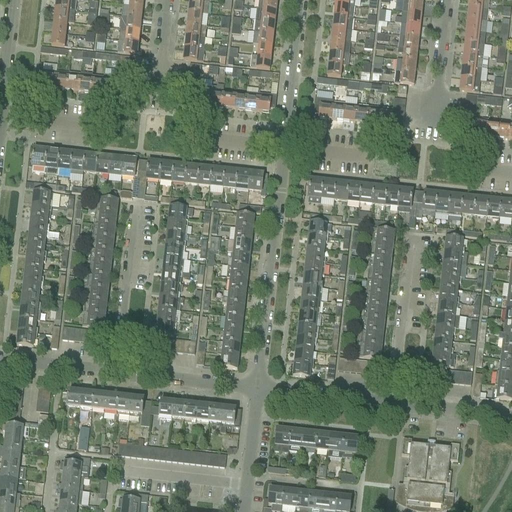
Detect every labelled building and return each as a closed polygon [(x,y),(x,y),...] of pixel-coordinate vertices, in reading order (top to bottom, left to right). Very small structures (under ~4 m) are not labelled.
[(57,0),(55,0),(55,12),(74,14),(76,2),(69,1),(57,0)] [(130,0),(130,8),(143,10),(144,0),(130,0)] [(275,0),(259,0),(258,10),(276,12),(277,0),(275,0)] [(335,0),(335,6),(348,8),(354,9),(355,0),(335,0)] [(488,0),(469,0),(468,10),(488,12),(489,0),(488,0)] [(403,2),(402,14),(421,16),(422,4),(403,2)] [(190,3),(188,14),(208,16),(209,5),(190,3)] [(335,6),(333,18),(353,20),(354,9),(348,8),(335,6)] [(123,7),(122,19),(142,22),(143,10),(130,8),(123,7)] [(257,10),(255,22),(275,24),(276,12),(258,10),(257,10)] [(468,10),(467,21),(487,24),(488,12),(468,10)] [(55,12),(53,23),(67,25),(73,26),(74,14),(55,12)] [(188,14),(187,26),(206,28),(207,16),(188,14)] [(394,25),(400,26),(420,28),(421,16),(402,14),(401,20),(395,19),(394,25)] [(87,20),(87,25),(96,26),(96,21),(97,16),(95,16),(88,15),(87,20)] [(108,18),(99,17),(98,29),(107,30),(109,18),(108,18)] [(333,18),(332,30),(352,32),(353,20),(333,18)] [(120,19),(118,31),(121,31),(127,32),(141,33),(142,22),(122,19),(120,19)] [(222,19),(220,30),(229,31),(230,20),(222,19)] [(467,21),(465,33),(485,35),(487,24),(467,21)] [(255,22),(254,33),(273,36),(275,24),(255,22)] [(53,23),(52,35),(65,37),(67,25),(53,23)] [(501,25),(499,37),(507,38),(509,26),(501,25)] [(187,26),(186,38),(205,40),(206,28),(187,26)] [(400,26),(399,38),(419,40),(420,28),(400,26)] [(332,30),(331,42),(350,44),(352,32),(332,30)] [(121,31),(119,43),(139,45),(141,33),(127,32),(121,31)] [(253,45),(258,46),(272,47),(273,36),(254,33),(253,45)] [(465,33),(464,45),(484,47),(485,35),(465,33)] [(65,37),(52,35),(51,48),(64,49),(65,37)] [(365,41),(364,46),(373,47),(373,40),(374,35),(370,35),(369,42),(365,41)] [(499,37),(498,49),(506,50),(507,38),(499,37)] [(186,38),(184,50),(203,52),(205,40),(186,38)] [(398,49),(404,50),(417,51),(419,40),(399,38),(398,49)] [(331,42),(329,54),(343,55),(349,56),(350,44),(331,42)] [(139,45),(119,43),(118,55),(138,57),(139,45)] [(464,45),(463,57),(482,59),(484,47),(464,45)] [(258,46),(257,58),(271,59),(272,47),(258,46)] [(40,55),(59,57),(60,51),(41,49),(40,52),(40,55)] [(398,49),(397,55),(403,56),(403,62),(416,63),(417,51),(404,50),(398,49)] [(498,49),(497,60),(505,61),(506,50),(498,49)] [(203,52),(184,50),(183,62),(203,64),(204,52),(203,52)] [(72,61),(81,62),(82,54),(71,53),(70,59),(72,59),(72,61)] [(329,54),(328,65),(341,67),(348,68),(349,56),(343,55),(329,54)] [(229,55),(228,67),(232,68),(233,60),(237,61),(237,56),(229,55)] [(250,69),(250,70),(269,72),(269,71),(271,59),(257,58),(251,57),(250,69)] [(463,57),(461,68),(481,71),(482,59),(463,57)] [(397,61),(395,73),(415,75),(416,63),(403,62),(397,61)] [(341,67),(328,65),(327,77),(340,79),(341,67)] [(461,68),(460,80),(473,82),(479,82),(486,83),(487,71),(481,71),(461,68)] [(361,75),(360,82),(366,83),(367,83),(369,83),(369,75),(370,70),(369,70),(361,69),(361,74),(361,75)] [(42,89),(54,91),(56,73),(38,71),(36,85),(42,86),(42,89)] [(54,91),(66,92),(68,75),(56,73),(54,91)] [(394,85),(394,86),(407,87),(413,88),(413,87),(415,75),(401,74),(395,73),(394,85)] [(66,92),(78,93),(79,80),(80,76),(68,75),(66,92)] [(79,80),(78,93),(90,95),(91,82),(92,77),(92,76),(80,75),(80,76),(79,80)] [(90,95),(102,96),(104,79),(92,77),(91,82),(90,95)] [(114,98),(114,94),(115,88),(115,84),(116,82),(116,78),(104,77),(104,79),(102,96),(114,98)] [(316,86),(334,88),(335,82),(316,80),(316,82),(316,86)] [(479,82),(460,80),(459,92),(478,95),(479,82)] [(347,83),(346,92),(358,93),(359,85),(347,83)] [(494,84),(492,96),(501,97),(502,85),(494,84)] [(359,85),(358,93),(363,94),(363,91),(365,91),(370,92),(370,86),(359,85)] [(376,95),(381,96),(382,87),(370,86),(370,92),(377,92),(376,95)] [(197,106),(209,108),(211,88),(199,87),(198,91),(198,97),(197,103),(197,106)] [(114,94),(114,98),(121,98),(122,94),(126,95),(127,89),(115,88),(114,92),(114,94)] [(209,108),(221,109),(222,96),(216,95),(217,89),(211,88),(209,108)] [(397,97),(405,98),(406,90),(398,89),(397,97)] [(244,112),(256,113),(258,95),(246,94),(246,98),(244,112)] [(258,95),(256,113),(269,114),(269,110),(275,111),(276,97),(258,95)] [(221,109),(233,110),(234,97),(222,96),(221,109)] [(233,110),(244,112),(246,98),(234,97),(233,110)] [(318,120),(331,121),(333,104),(333,101),(315,99),(313,115),(319,115),(318,120)] [(331,121),(342,122),(344,105),(333,104),(331,121)] [(342,122),(354,124),(356,106),(344,105),(342,122)] [(354,124),(366,125),(368,108),(356,106),(354,124)] [(366,125),(378,126),(380,109),(368,108),(366,125)] [(380,109),(378,126),(390,128),(390,124),(391,118),(392,112),(392,111),(380,109)] [(473,133),(473,137),(485,138),(487,122),(482,121),(481,125),(474,124),(474,127),(473,133)] [(487,122),(485,138),(497,140),(498,126),(499,123),(487,122)] [(497,140),(509,141),(510,128),(511,124),(499,122),(499,123),(498,126),(497,140)] [(34,150),(31,169),(32,169),(31,174),(44,175),(45,169),(47,152),(34,151),(34,150)] [(45,169),(57,171),(59,154),(47,152),(45,169)] [(57,171),(70,172),(72,155),(59,154),(57,171)] [(82,178),(83,174),(85,157),(72,155),(70,172),(70,176),(82,178)] [(83,174),(95,175),(97,158),(85,157),(83,174)] [(95,175),(108,177),(110,159),(97,158),(95,175)] [(109,177),(108,182),(120,184),(121,178),(123,161),(110,159),(108,177),(109,177)] [(133,189),(139,189),(142,163),(136,162),(136,161),(135,162),(123,161),(121,178),(133,179),(133,180),(134,180),(133,189)] [(146,181),(159,182),(161,165),(148,164),(149,163),(148,163),(148,164),(142,163),(139,189),(145,190),(146,182),(146,181)] [(159,182),(172,183),(173,167),(161,165),(159,182)] [(172,183),(184,185),(186,168),(173,167),(172,183)] [(184,185),(197,186),(199,169),(186,168),(184,185)] [(197,186),(210,188),(212,171),(199,169),(197,186)] [(210,188),(222,189),(224,172),(212,171),(210,188)] [(222,189),(235,190),(237,173),(224,172),(222,189)] [(235,190),(248,192),(250,175),(237,173),(235,190)] [(250,175),(248,192),(260,193),(260,194),(261,194),(260,199),(265,199),(266,187),(267,177),(263,176),(263,175),(262,175),(262,176),(250,175)] [(308,198),(320,200),(322,183),(310,181),(310,180),(307,199),(308,199),(308,198)] [(320,200),(333,201),(335,184),(322,183),(320,200)] [(333,201),(346,203),(348,186),(335,184),(333,201)] [(346,203),(359,204),(361,187),(348,186),(346,203)] [(359,204),(371,206),(373,188),(361,187),(359,204)] [(371,206),(384,207),(386,190),(373,188),(371,206)] [(384,207),(397,208),(399,191),(386,190),(384,207)] [(399,191),(397,208),(410,210),(409,211),(410,211),(409,219),(415,220),(418,193),(412,193),(412,192),(411,192),(411,193),(399,191)] [(34,194),(33,207),(51,209),(51,204),(52,196),(43,195),(33,193),(33,194),(34,194)] [(418,193),(415,220),(421,220),(422,217),(434,219),(435,216),(437,195),(424,194),(425,193),(424,193),(424,194),(418,193)] [(435,216),(447,218),(450,197),(437,195),(435,216)] [(460,219),(460,215),(462,198),(450,197),(447,218),(460,219)] [(460,215),(473,217),(475,200),(462,198),(460,215)] [(473,217),(486,218),(488,201),(475,200),(473,217)] [(96,201),(94,214),(115,216),(117,204),(118,204),(118,203),(96,201)] [(488,201),(486,218),(492,219),(492,221),(498,222),(498,220),(500,203),(488,201)] [(511,203),(500,203),(498,220),(505,220),(504,223),(511,224),(511,221),(511,214),(511,203)] [(33,207),(31,219),(48,221),(50,221),(51,214),(50,214),(51,209),(33,207)] [(246,207),(245,214),(260,216),(261,209),(246,207)] [(170,210),(169,222),(187,224),(188,219),(186,219),(187,211),(169,209),(169,210),(170,210)] [(358,213),(357,221),(367,222),(370,222),(371,215),(358,213)] [(93,226),(114,229),(115,229),(115,228),(114,228),(115,216),(94,214),(93,226)] [(236,216),(235,229),(251,231),(253,218),(236,216)] [(31,219),(30,232),(48,234),(49,229),(47,229),(48,221),(31,219)] [(166,234),(166,235),(184,236),(186,237),(187,224),(169,222),(167,234),(166,234)] [(310,225),(309,237),(327,239),(328,235),(330,235),(331,227),(309,224),(309,225),(310,225)] [(93,226),(91,239),(112,241),(114,229),(93,226)] [(230,230),(229,242),(233,242),(251,244),(250,244),(251,231),(235,229),(235,230),(230,230)] [(372,231),(371,245),(391,247),(393,234),(372,231)] [(30,232),(28,245),(45,247),(46,239),(47,239),(47,240),(58,241),(59,236),(48,234),(30,232)] [(167,235),(166,247),(185,250),(185,245),(183,244),(184,236),(166,235),(167,235)] [(309,237),(308,250),(323,252),(323,244),(327,245),(327,239),(309,237)] [(90,252),(111,254),(112,254),(111,254),(112,241),(91,239),(90,252)] [(210,239),(209,252),(215,253),(219,253),(220,240),(210,239)] [(446,240),(445,253),(463,255),(464,250),(462,250),(463,242),(445,240),(446,240)] [(228,241),(227,254),(232,255),(248,257),(250,244),(251,244),(233,242),(229,242),(228,241)] [(28,245),(27,257),(45,259),(46,254),(44,254),(45,247),(28,245)] [(371,245),(370,257),(390,260),(391,247),(371,245)] [(164,260),(181,262),(183,262),(187,263),(188,255),(184,254),(185,250),(166,247),(165,260),(164,260)] [(308,251),(306,263),(324,265),(325,260),(323,260),(324,252),(323,252),(308,250),(307,250),(307,251),(308,251)] [(90,252),(89,265),(110,267),(111,254),(90,252)] [(443,265),(465,268),(466,262),(464,260),(463,260),(464,255),(463,255),(445,253),(443,265)] [(232,255),(231,268),(247,269),(248,257),(232,255)] [(27,257),(25,270),(42,272),(43,264),(45,264),(45,259),(27,257)] [(370,257),(368,270),(389,272),(390,260),(370,257)] [(165,260),(163,273),(182,275),(188,276),(190,263),(187,263),(183,262),(181,262),(164,260),(165,260)] [(304,275),(321,277),(323,278),(324,265),(306,263),(305,275),(304,275)] [(89,265),(87,277),(109,280),(109,279),(108,279),(110,267),(89,265)] [(465,268),(442,265),(443,266),(442,278),(460,280),(464,281),(465,268)] [(226,280),(229,280),(246,282),(247,269),(231,268),(228,267),(226,280)] [(25,270),(24,283),(42,285),(43,280),(41,280),(42,272),(25,270)] [(368,270),(367,283),(387,285),(389,272),(368,270)] [(161,285),(180,288),(182,275),(163,273),(162,285),(161,285)] [(305,276),(303,288),(322,290),(322,285),(321,285),(321,277),(304,275),(304,276),(305,276)] [(87,277),(86,290),(107,292),(108,280),(109,280),(87,277)] [(440,291),(457,293),(458,285),(460,285),(460,280),(442,278),(441,291),(440,291)] [(229,280),(228,293),(244,295),(246,282),(229,280)] [(24,283),(22,296),(39,297),(40,290),(42,290),(42,285),(24,283)] [(367,283),(365,295),(386,298),(387,285),(367,283)] [(162,286),(160,298),(179,300),(179,295),(181,295),(182,288),(180,288),(161,285),(161,286),(162,286)] [(503,286),(502,298),(507,298),(511,298),(511,286),(508,286),(503,286)] [(320,303),(322,290),(303,288),(302,301),(301,301),(320,303)] [(86,290),(84,303),(106,305),(105,305),(107,292),(86,290)] [(441,291),(439,304),(457,306),(458,301),(456,300),(457,293),(440,291),(441,291)] [(228,293),(226,306),(243,307),(244,295),(228,293)] [(365,295),(364,308),(384,310),(386,298),(365,295)] [(22,296),(21,308),(40,310),(40,305),(38,305),(39,297),(22,296)] [(158,311),(175,313),(179,313),(180,305),(183,306),(183,301),(179,300),(160,298),(159,311),(158,311)] [(302,301),(301,314),(319,316),(320,303),(301,301),(302,301)] [(84,303),(83,315),(104,318),(105,305),(106,305),(84,303)] [(437,316),(454,318),(455,310),(457,311),(457,306),(439,304),(438,316),(437,316)] [(226,306),(225,318),(241,320),(243,307),(226,306)] [(21,308),(19,321),(36,323),(39,323),(40,317),(39,316),(40,310),(21,308)] [(364,308),(363,321),(383,323),(384,310),(364,308)] [(159,311),(158,324),(176,326),(176,321),(174,321),(175,313),(158,311),(159,311)] [(298,326),(316,328),(317,321),(318,321),(319,316),(301,314),(299,326),(298,326)] [(104,318),(83,315),(81,329),(103,331),(103,330),(102,330),(104,318)] [(438,317),(436,329),(455,331),(458,332),(460,319),(454,318),(437,316),(437,317),(438,317)] [(225,318),(224,331),(240,333),(241,320),(225,318)] [(19,321),(18,334),(37,336),(37,331),(35,331),(36,323),(19,321)] [(363,321),(361,334),(381,336),(383,323),(363,321)] [(176,326),(158,324),(156,336),(155,336),(155,337),(172,339),(173,330),(175,330),(176,326)] [(511,324),(504,324),(503,336),(511,337),(511,324)] [(299,327),(298,339),(316,341),(317,328),(316,328),(298,326),(298,327),(299,327)] [(434,342),(451,344),(452,336),(454,336),(455,331),(436,329),(435,342),(434,342)] [(222,344),(224,344),(239,346),(240,333),(224,331),(222,344)] [(37,336),(18,334),(17,347),(33,349),(34,341),(36,341),(37,336)] [(361,334),(360,346),(380,349),(381,336),(361,334)] [(498,342),(497,348),(501,349),(511,350),(511,337),(503,336),(498,336),(498,342)] [(58,338),(51,337),(50,350),(57,351),(58,338)] [(295,352),(311,353),(313,354),(314,346),(315,346),(316,341),(298,339),(296,352),(295,352)] [(435,342),(433,354),(452,357),(452,351),(450,351),(451,344),(434,342),(435,342)] [(224,344),(222,357),(237,358),(239,346),(224,344)] [(380,349),(360,346),(358,359),(379,362),(380,349)] [(511,350),(501,349),(500,362),(511,363),(511,350)] [(296,352),(295,365),(313,367),(314,362),(310,361),(311,353),(295,352),(296,352)] [(198,354),(196,367),(203,368),(204,355),(198,354)] [(452,357),(433,354),(432,367),(431,367),(448,369),(449,362),(451,362),(452,357)] [(237,358),(222,357),(221,370),(236,371),(237,358)] [(511,363),(500,362),(498,375),(500,375),(511,376),(511,363)] [(313,367),(295,365),(293,377),(292,378),(309,379),(309,371),(313,372),(313,367)] [(334,368),(328,367),(326,381),(333,382),(334,368)] [(496,374),(494,387),(511,389),(511,376),(500,375),(496,374)] [(475,376),(473,387),(480,387),(482,376),(475,376)] [(480,387),(473,387),(472,398),(479,398),(480,387)] [(511,400),(511,389),(494,387),(494,392),(498,393),(497,400),(496,400),(496,401),(511,402),(511,401),(511,402),(511,400)] [(66,408),(79,410),(81,394),(68,393),(66,408)] [(79,410),(92,411),(93,396),(81,394),(79,410)] [(92,411),(104,412),(106,397),(93,396),(92,411)] [(114,414),(116,414),(118,398),(106,397),(104,412),(114,414)] [(118,398),(116,414),(119,414),(118,422),(128,423),(129,415),(131,400),(118,398)] [(131,400),(129,415),(142,417),(143,405),(143,401),(131,400)] [(158,419),(158,422),(171,423),(171,420),(173,404),(160,403),(159,411),(158,419)] [(171,420),(184,422),(185,406),(173,404),(171,420)] [(152,406),(143,405),(142,417),(141,424),(140,430),(148,431),(150,418),(151,410),(152,406)] [(184,422),(196,423),(198,407),(185,406),(184,422)] [(196,423),(209,424),(210,409),(198,407),(196,423)] [(209,424),(221,426),(223,410),(210,409),(209,424)] [(158,419),(159,411),(151,410),(150,418),(158,419)] [(239,431),(241,412),(223,410),(221,426),(220,435),(225,435),(226,426),(234,427),(233,431),(239,431)] [(114,414),(104,412),(103,420),(114,421),(114,414)] [(142,417),(129,415),(128,423),(141,424),(142,417)] [(43,427),(46,427),(47,419),(39,418),(38,426),(43,427)] [(2,426),(1,432),(5,432),(4,440),(21,442),(22,438),(23,429),(7,427),(2,426)] [(288,451),(288,448),(291,428),(285,427),(285,431),(277,430),(274,454),(280,454),(280,450),(288,451)] [(288,451),(288,453),(301,455),(302,450),(304,433),(296,432),(296,428),(291,428),(288,448),(288,451)] [(89,431),(80,430),(78,452),(86,453),(89,431)] [(302,450),(315,451),(318,430),(312,430),(312,434),(304,433),(302,450)] [(315,451),(329,453),(331,436),(322,435),(323,431),(318,430),(315,451)] [(329,453),(342,454),(344,433),(339,433),(339,437),(331,436),(329,453)] [(344,433),(342,454),(342,459),(355,461),(358,439),(349,438),(350,434),(344,433)] [(0,447),(0,453),(20,456),(21,442),(4,440),(3,448),(0,447)] [(429,511),(440,511),(442,511),(442,506),(452,508),(452,511),(454,496),(449,496),(451,474),(448,474),(449,463),(458,464),(459,447),(451,446),(450,451),(434,449),(435,444),(428,443),(427,448),(411,446),(412,442),(403,441),(401,457),(409,458),(408,469),(405,469),(403,490),(398,490),(396,505),(397,505),(397,501),(407,502),(406,508),(410,509),(414,511),(418,511),(419,510),(429,511)] [(0,459),(2,459),(1,467),(18,469),(20,456),(0,453),(0,459)] [(64,470),(63,478),(79,480),(80,476),(88,477),(90,461),(65,458),(64,464),(60,464),(59,469),(64,470)] [(0,475),(0,480),(17,483),(18,469),(1,467),(1,475),(0,475)] [(317,480),(325,480),(326,469),(318,468),(317,480)] [(58,486),(57,491),(82,494),(83,480),(79,480),(63,478),(62,486),(58,486)] [(0,494),(15,496),(16,484),(17,483),(0,480),(0,494)] [(271,511),(281,511),(284,487),(279,486),(278,491),(270,490),(268,501),(268,506),(272,507),(271,511)] [(284,487),(281,511),(294,511),(297,493),(289,492),(289,488),(284,487)] [(297,493),(294,511),(308,511),(311,490),(306,490),(305,493),(297,493)] [(308,511),(321,511),(324,496),(316,495),(316,491),(311,490),(308,511)] [(57,491),(56,496),(61,497),(60,505),(76,506),(76,507),(80,507),(88,508),(89,494),(82,494),(57,491)] [(321,511),(335,511),(338,493),(333,493),(332,496),(324,496),(321,511)] [(349,511),(351,499),(343,498),(343,494),(338,493),(335,511),(349,511)] [(0,507),(14,509),(18,510),(20,497),(15,496),(0,494),(0,507)] [(122,506),(121,511),(138,511),(139,505),(147,506),(148,498),(123,495),(123,501),(119,501),(118,506),(122,506)]
